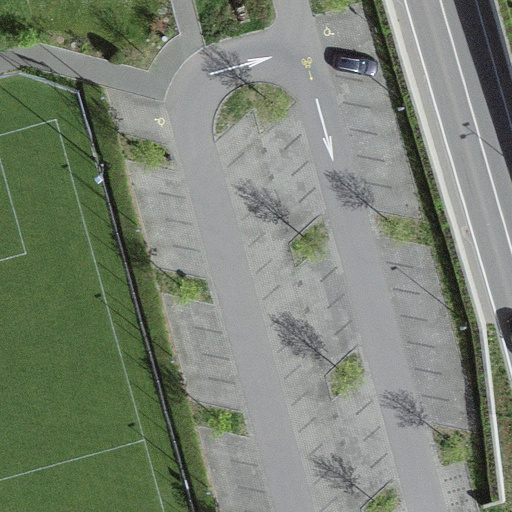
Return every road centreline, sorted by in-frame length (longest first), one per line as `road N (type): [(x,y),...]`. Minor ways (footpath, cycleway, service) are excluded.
road 1 (unclassified): [(287,0),(425,511)]
road 2 (secondary): [(437,0),(511,268)]
